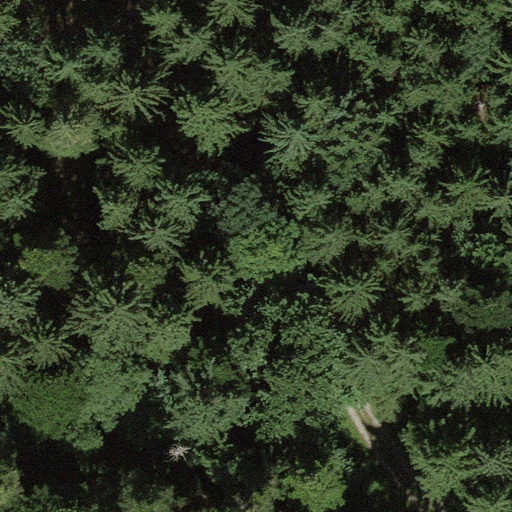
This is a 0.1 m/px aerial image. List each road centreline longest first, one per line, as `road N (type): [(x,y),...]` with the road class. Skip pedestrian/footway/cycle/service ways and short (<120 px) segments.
road 1 (track): [(433,511),(343,385),(268,223),(199,107),(158,81),(110,69),(54,75),(0,101)]
road 2 (track): [(54,75),(136,11),(187,0)]
